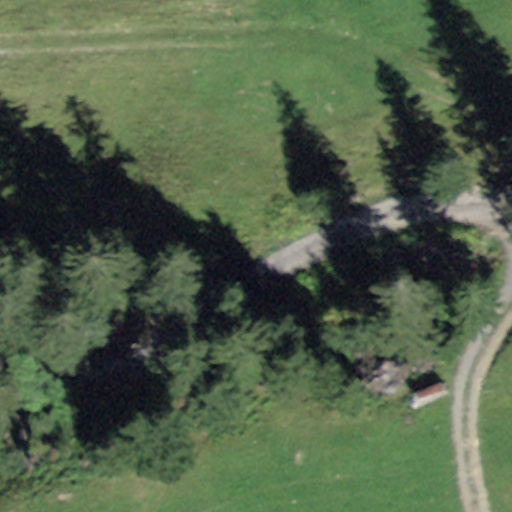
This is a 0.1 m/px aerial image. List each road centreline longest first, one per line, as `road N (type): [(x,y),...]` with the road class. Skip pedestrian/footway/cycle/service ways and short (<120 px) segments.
road 1 (track): [(0,46),(295,40),(372,58),(475,102),(501,158),(500,207)]
road 2 (track): [(500,207),(406,212),(324,245),(235,284),(204,308),(174,350),(124,380),(0,409)]
road 3 (track): [(479,511),(465,427),(469,378),(511,306)]
